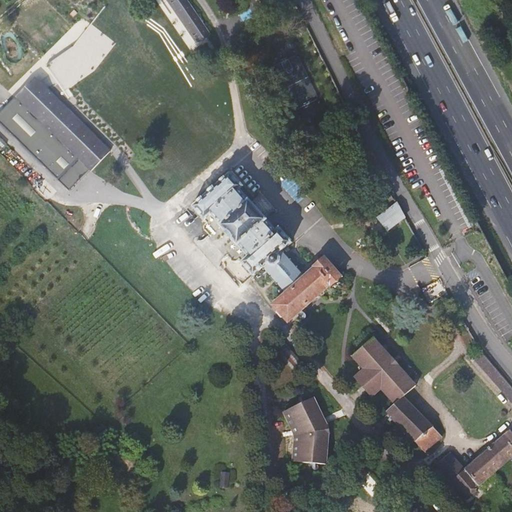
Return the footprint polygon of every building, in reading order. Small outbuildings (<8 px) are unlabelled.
[(164,0),(165,1),(163,2),(188,45),(199,39),(176,0),(164,0)] [(271,0),(277,13),(295,5),(292,0),(271,0)] [(46,63),(65,91),(100,69),(114,40),(94,30),(90,38),(87,37),(46,63)] [(108,151),(33,80),(14,98),(89,171),(108,151)] [(340,146),(330,150),(335,158),(338,156),(341,163),(346,160),(340,146)] [(230,171),(191,205),(204,221),(210,216),(246,256),(240,261),(253,276),(264,266),(286,291),(272,303),(287,321),(332,283),(334,285),(341,278),(323,257),(314,264),(316,266),(305,275),(283,249),(292,241),(279,226),(275,229),(240,189),(243,186),(230,171)] [(387,226),(402,217),(394,202),(379,211),(387,226)] [(370,333),(348,353),(359,366),(350,375),(367,394),(377,386),(393,403),(385,410),(422,450),(440,436),(402,393),(415,383),(370,333)] [(465,497),(511,455),(511,388),(483,353),(476,359),(511,402),(511,428),(465,470),(451,456),(444,463),(441,459),(434,464),(465,497)] [(279,412),(292,435),(291,462),(324,462),(325,435),(323,435),(323,431),(327,430),(325,423),(323,424),(321,421),(323,420),(309,395),(279,412)] [(361,467),(353,475),(370,496),(378,488),(361,467)]
